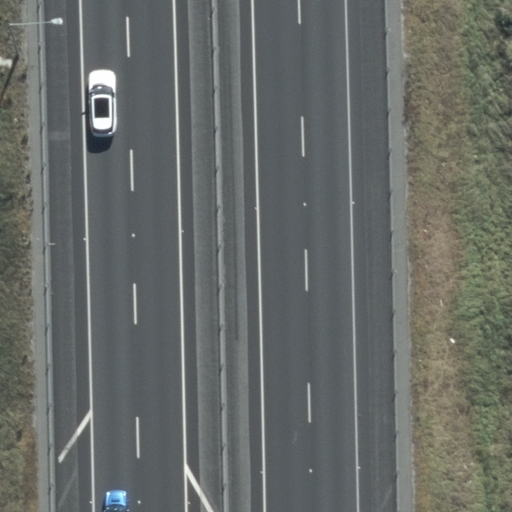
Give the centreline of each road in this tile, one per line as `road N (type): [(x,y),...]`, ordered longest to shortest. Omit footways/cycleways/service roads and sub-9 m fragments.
road 1 (motorway): [(138,511),(125,0)]
road 2 (motorway): [(300,0),(311,511)]
